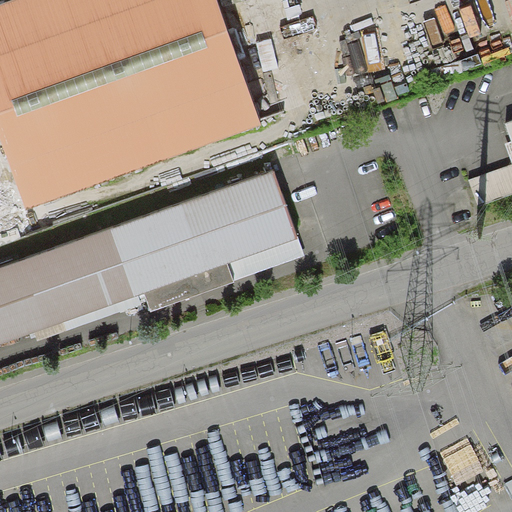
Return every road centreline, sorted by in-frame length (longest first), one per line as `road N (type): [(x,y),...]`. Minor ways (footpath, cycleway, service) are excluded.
road 1 (residential): [(0,410),(511,236)]
road 2 (unknown): [(482,388),(79,511)]
road 3 (unknown): [(482,388),(411,272)]
